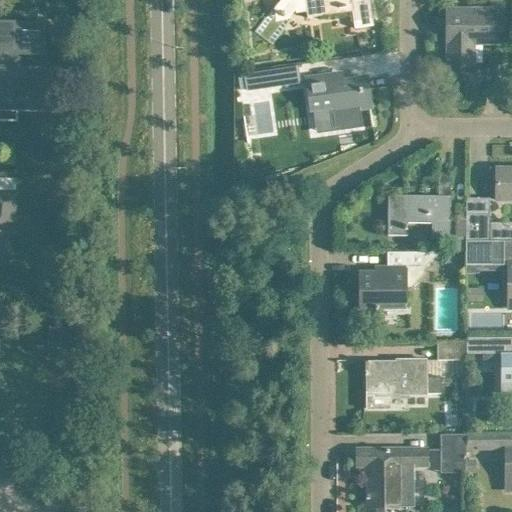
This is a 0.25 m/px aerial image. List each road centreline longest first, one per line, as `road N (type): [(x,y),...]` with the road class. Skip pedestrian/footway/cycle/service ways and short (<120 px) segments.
road 1 (secondary): [(170,511),(160,0)]
road 2 (residential): [(410,126),(401,141),(326,188),(317,206),(318,511)]
road 3 (residential): [(411,0),(410,126)]
